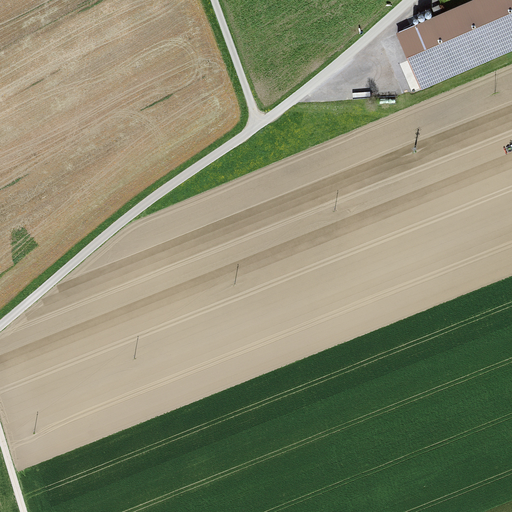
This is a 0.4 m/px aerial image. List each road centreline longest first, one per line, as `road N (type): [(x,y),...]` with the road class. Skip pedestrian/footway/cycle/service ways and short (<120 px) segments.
road 1 (track): [(0,326),(133,212),(258,125),(412,0)]
road 2 (track): [(258,125),(214,0)]
